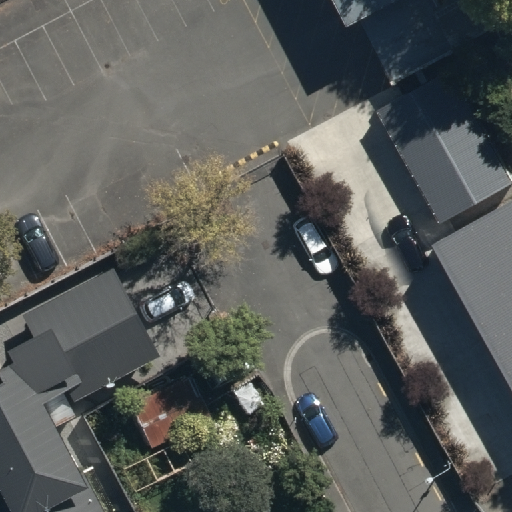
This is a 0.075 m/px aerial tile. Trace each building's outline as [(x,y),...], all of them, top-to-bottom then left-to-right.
[(340,0),(350,17),(358,13),(392,78),(507,19),(497,0),(449,0),(433,9),(428,0),(340,0)] [(382,108),(439,219),(511,181),(511,166),(461,68),(382,108)] [(511,196),(438,237),(511,370),(511,196)] [(0,490),(5,501),(0,503),(0,511),(99,511),(53,424),(73,413),(65,397),(155,350),(109,261),(19,308),(28,325),(2,338),(9,350),(0,354),(0,490)] [(188,372),(128,400),(148,441),(207,414),(188,372)]
